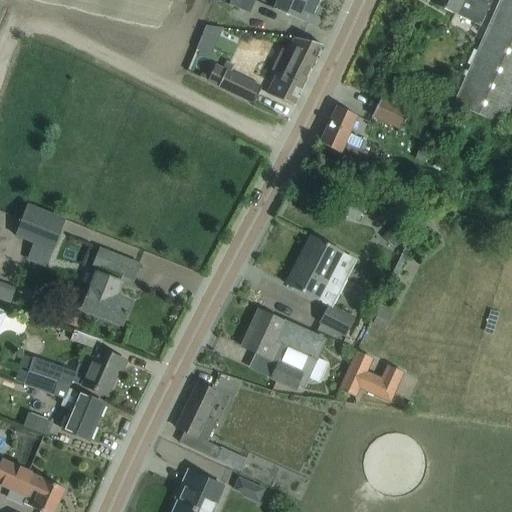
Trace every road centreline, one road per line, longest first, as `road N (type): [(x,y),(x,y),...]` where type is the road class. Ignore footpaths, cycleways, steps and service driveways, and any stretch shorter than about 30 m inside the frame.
road 1 (tertiary): [(109,511),(362,0)]
road 2 (track): [(290,150),(35,25),(11,34),(0,54)]
